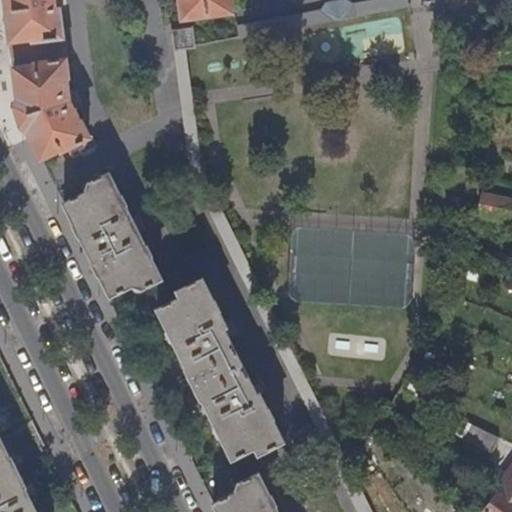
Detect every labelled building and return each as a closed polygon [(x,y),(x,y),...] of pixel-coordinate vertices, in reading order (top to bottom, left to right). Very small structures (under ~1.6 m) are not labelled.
[(4,0),(8,26),(16,97),(23,123),(39,160),(58,150),(60,152),(64,150),(69,160),(94,148),(88,137),(85,138),(76,122),(75,122),(64,97),(62,78),(65,77),(54,7),(52,7),(51,0),(4,0)] [(179,0),(182,18),(232,10),(230,0),(179,0)] [(320,11),(236,25),(238,37),(410,4),(409,0),(378,0),(352,4),(347,0),(334,0),(323,2),(320,11)] [(370,511),(199,167),(185,49),(194,47),(190,26),(169,30),(179,107),(189,172),(323,442),(320,443),(355,511),(370,511)] [(391,49),(408,49),(407,29),(391,30),(391,49)] [(84,194),(62,204),(108,297),(131,286),(133,292),(159,279),(106,174),(81,187),(84,194)] [(511,202),(481,197),(476,215),(511,223),(511,202)] [(155,310),(230,458),(252,447),(256,455),(281,441),(257,395),(254,396),(221,328),(224,326),(200,279),(175,292),(179,299),(155,310)] [(497,439),(469,425),(461,440),(489,455),(497,439)] [(35,511),(0,441),(0,511),(35,511)] [(511,511),(511,464),(496,486),(499,488),(482,511),(511,511)] [(233,493),(211,504),(215,511),(275,511),(256,473),(231,486),(233,493)]
